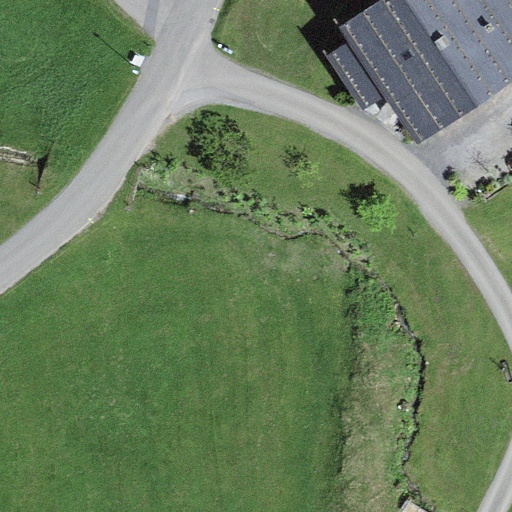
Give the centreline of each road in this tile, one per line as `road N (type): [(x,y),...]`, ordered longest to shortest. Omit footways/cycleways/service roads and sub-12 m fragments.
road 1 (track): [(511,326),(367,145),(175,47),(128,0)]
road 2 (unclassified): [(0,270),(137,127),(197,0)]
